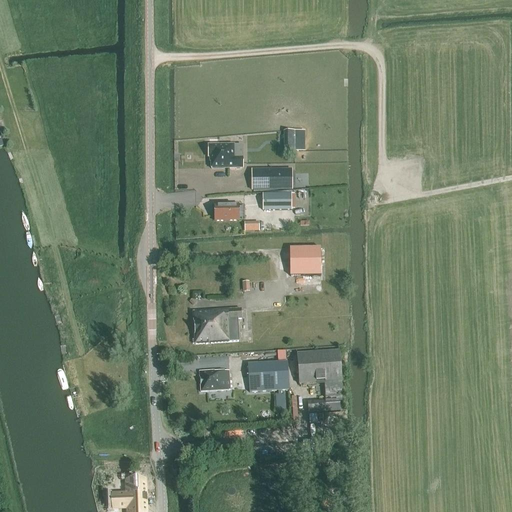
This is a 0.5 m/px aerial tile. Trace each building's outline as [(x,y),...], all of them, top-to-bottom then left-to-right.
[(303,152),(303,132),(285,132),(285,152),(303,152)] [(210,163),(212,163),(212,170),(243,169),(243,168),(243,159),(234,159),(234,146),(208,146),(208,158),(210,158),(210,163)] [(252,191),(292,190),(292,170),(252,171),(252,191)] [(292,195),(263,195),(263,211),(292,211),(292,195)] [(239,205),(215,206),(215,222),(239,221),(239,205)] [(321,249),(290,249),(290,277),(321,276),(321,249)] [(241,317),(240,309),(193,312),(195,344),(229,342),(228,318),(241,317)] [(232,342),(248,341),(246,309),(240,309),(241,317),(228,318),(229,342),(232,342)] [(324,383),(342,382),(340,351),(298,354),(300,385),(324,383)] [(249,392),(288,390),(287,362),(248,364),(249,392)] [(201,392),(230,390),(229,371),(215,372),(215,371),(199,372),(201,392)] [(342,389),(342,382),(324,383),(326,402),(340,401),(339,389),(342,389)] [(284,396),(276,396),(277,412),(285,411),(284,396)] [(308,403),(309,415),(340,413),(340,401),(326,402),(308,403)] [(118,509),(127,509),(127,511),(146,511),(146,502),(147,502),(147,495),(146,495),(145,481),(130,482),(130,494),(118,494),(118,509)]
